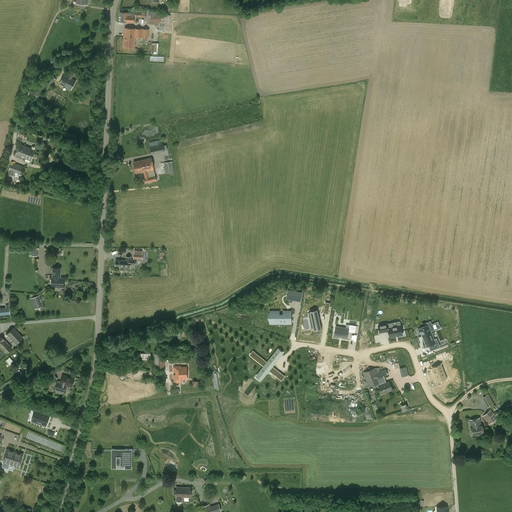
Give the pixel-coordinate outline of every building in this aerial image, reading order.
[(170,16),(161,15),(161,13),(147,12),(140,11),(140,13),(135,12),(135,13),(119,12),(119,22),(127,23),(128,23),(134,24),(134,19),(139,19),(139,17),(144,18),(144,22),(146,22),(146,24),(159,25),(159,30),(169,31),(170,16)] [(149,29),(135,29),(125,28),(124,46),(134,47),(135,41),(141,41),(141,37),(142,37),(142,38),(148,38),(149,29)] [(71,90),(76,81),(72,79),(74,74),(71,72),(68,77),(65,75),(60,84),(71,90)] [(46,80),(49,85),(56,80),(52,75),(46,80)] [(40,97),(43,91),(37,88),(34,94),(40,97)] [(152,154),(165,151),(163,144),(159,145),(158,140),(149,142),(152,154)] [(20,144),(17,152),(23,154),(24,153),(26,154),(27,151),(34,154),(35,150),(20,144)] [(16,155),(31,161),(34,154),(27,151),(26,154),(24,153),(23,154),(17,152),(16,155)] [(133,162),(136,174),(143,172),(145,178),(144,178),(146,183),(156,181),(155,176),(149,177),(148,171),(154,170),(151,158),(133,162)] [(20,179),(24,167),(12,162),(7,174),(20,179)] [(165,174),(174,173),(173,162),(164,163),(165,174)] [(133,259),(142,259),(143,253),(142,253),(142,251),(134,251),(134,253),(133,259)] [(131,260),(131,257),(126,257),(126,261),(116,260),(115,266),(120,267),(120,268),(130,269),(130,268),(135,268),(135,260),(131,260)] [(64,288),(64,278),(60,278),(60,268),(53,268),(53,278),(52,278),(51,287),(64,288)] [(302,292),(292,291),(288,290),(288,291),(287,299),(300,301),(302,292)] [(31,299),(34,310),(42,307),(38,296),(31,299)] [(0,315),(9,315),(9,304),(5,305),(5,308),(0,307),(0,315)] [(320,329),(318,309),(310,310),(310,312),(308,312),(309,318),(310,323),(311,322),(312,330),(320,329)] [(279,312),(271,312),(271,318),(273,318),(273,322),(283,322),(283,323),(291,323),(291,312),(283,312),(283,315),(279,315),(279,312)] [(391,323),(379,326),(380,333),(389,331),(390,337),(403,335),(401,326),(392,328),(391,323)] [(335,332),(334,336),(347,338),(348,333),(348,331),(352,332),(353,325),(349,324),(349,329),(348,329),(336,327),(336,326),(335,332)] [(423,328),(419,330),(421,335),(422,334),(427,347),(429,346),(431,352),(440,348),(438,342),(436,343),(435,339),(434,340),(433,339),(431,332),(434,331),(432,325),(424,328),(424,327),(423,328)] [(11,339),(15,344),(22,338),(18,333),(13,328),(8,332),(6,334),(11,339)] [(0,348),(5,354),(12,348),(1,336),(0,336),(0,348)] [(262,379),(269,369),(274,373),(277,370),(272,366),(283,353),(278,349),(268,363),(255,352),(251,357),(264,367),(258,376),(262,379)] [(164,358),(160,358),(160,354),(154,354),(153,370),(164,371),(164,358)] [(13,362),(9,357),(5,361),(9,365),(13,362)] [(173,365),(174,382),(181,382),(181,380),(189,379),(188,365),(173,365)] [(440,365),(433,368),(437,379),(445,376),(440,365)] [(399,368),(402,376),(408,374),(406,366),(399,368)] [(387,383),(384,376),(388,375),(385,370),(379,372),(378,368),(374,368),(363,373),(369,387),(378,383),(379,386),(382,394),(392,389),(389,382),(387,383)] [(62,375),(60,382),(57,381),(55,390),(64,392),(65,387),(71,389),(74,379),(62,375)] [(47,387),(53,382),(48,377),(42,381),(47,387)] [(483,398),(488,407),(494,403),(488,394),(483,398)] [(489,425),(497,418),(491,410),(482,417),(489,425)] [(497,411),(494,413),(499,419),(503,416),(499,410),(497,412),(497,411)] [(38,413),(35,422),(46,426),(49,417),(38,413)] [(472,435),(483,433),(482,425),(481,426),(480,418),(470,420),(471,428),(470,428),(472,435)] [(61,451),(64,445),(48,437),(46,440),(52,443),(51,446),(61,451)] [(19,467),(23,454),(7,449),(3,462),(19,467)] [(117,452),(112,451),(112,464),(116,464),(116,465),(120,465),(120,463),(125,463),(125,467),(131,467),(131,456),(126,455),(126,452),(120,452),(120,451),(117,451),(117,452)] [(191,487),(183,487),(176,487),(176,490),(174,490),(174,494),(176,494),(176,497),(177,497),(176,501),(182,501),(182,497),(191,497),(191,487)]
